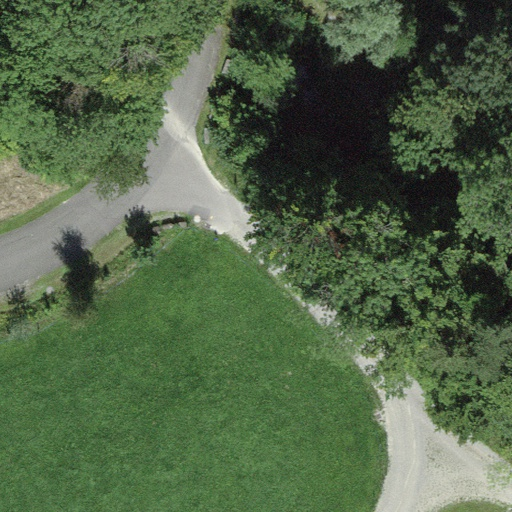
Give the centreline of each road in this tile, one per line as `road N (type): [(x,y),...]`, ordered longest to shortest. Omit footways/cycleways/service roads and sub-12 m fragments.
road 1 (track): [(402,511),(449,433),(265,246),(153,157)]
road 2 (unclassified): [(189,0),(179,87),(153,157),(117,201),(66,242),(0,270)]
